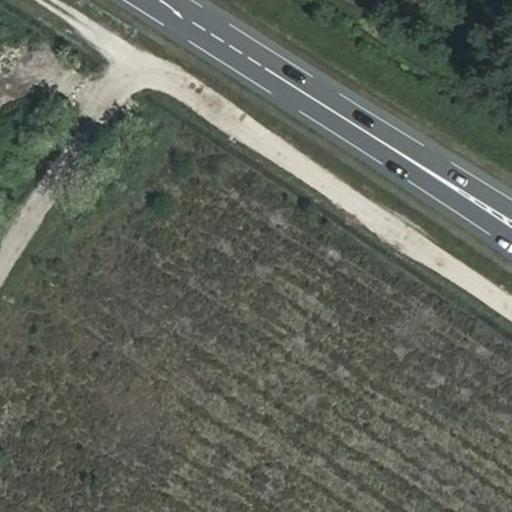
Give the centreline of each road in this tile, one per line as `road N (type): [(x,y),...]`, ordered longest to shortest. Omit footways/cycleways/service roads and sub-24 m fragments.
road 1 (track): [(511,311),(38,0)]
road 2 (primary): [(511,213),(172,0)]
road 3 (track): [(132,61),(0,262)]
